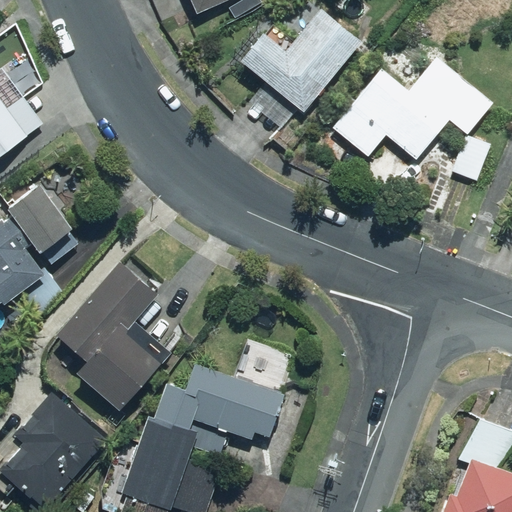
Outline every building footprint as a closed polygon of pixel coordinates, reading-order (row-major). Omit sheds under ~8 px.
[(190,0),(197,13),(227,0),(190,0)] [(263,32),(240,60),(266,81),(249,102),(282,128),(299,107),(304,112),(362,41),(321,8),(285,51),(263,32)] [(411,34),(333,127),(368,156),(386,134),(417,159),(450,119),(468,134),(494,102),(411,34)] [(0,159),(30,137),(0,97),(0,159)] [(491,144),(466,134),(452,170),(478,180),(491,144)] [(26,247),(32,242),(41,253),(74,227),(39,183),(6,210),(10,215),(4,220),(0,215),(0,301),(1,301),(6,307),(48,273),(26,247)] [(159,295),(120,260),(54,334),(66,345),(58,354),(122,412),(173,355),(135,321),(159,295)] [(220,454),(228,431),(254,440),(256,433),(270,437),(284,395),(194,365),(186,390),(166,383),(154,419),(146,416),(120,492),(124,493),(117,511),(168,511),(170,505),(185,460),(190,445),(220,454)] [(47,511),(108,439),(50,391),(13,436),(20,441),(0,465),(0,472),(17,486),(15,488),(43,511),(47,511)] [(511,511),(511,471),(469,455),(455,493),(448,490),(439,511),(511,511)]
